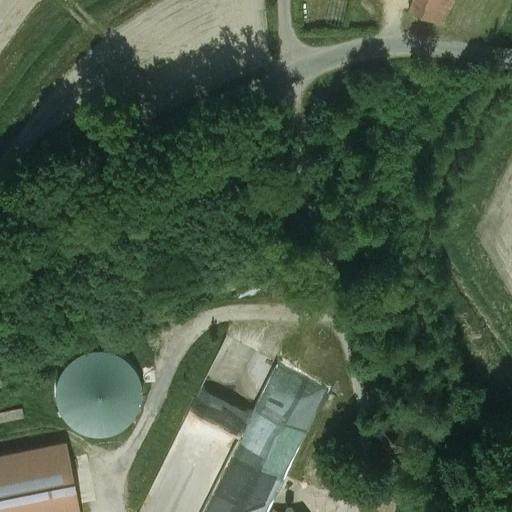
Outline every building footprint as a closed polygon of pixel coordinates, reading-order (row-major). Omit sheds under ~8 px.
[(411,0),(407,11),(441,25),(451,0),(411,0)] [(102,119),(47,143),(58,169),(113,145),(102,119)] [(70,358),(60,369),(55,383),(55,397),(59,411),(69,423),(81,430),(95,433),(108,432),(121,426),(131,417),(137,405),(140,392),(138,378),(132,366),(122,356),(110,350),(97,348),(82,351),(70,358)] [(400,419),(382,422),(384,449),(411,446),(408,418),(400,419)] [(0,511),(76,511),(62,445),(0,457),(0,511)] [(299,511),(277,501),(271,511),(299,511)]
